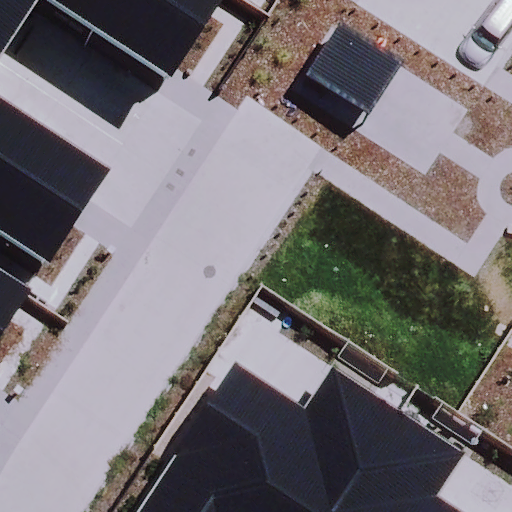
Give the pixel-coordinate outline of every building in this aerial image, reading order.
[(152,115),(213,24),(176,0),(0,0),(0,63),(22,30),(152,115)] [(511,5),(484,45),(511,64),(511,5)] [(0,278),(33,301),(91,213),(0,153),(0,278)] [(511,218),(460,180),(393,272),(511,360),(511,218)] [(0,343),(10,328),(0,321),(0,343)] [(336,511),(389,432),(327,391),(298,435),(227,389),(170,476),(172,477),(148,511),(336,511)] [(430,511),(455,475),(389,432),(336,511),(430,511)]
